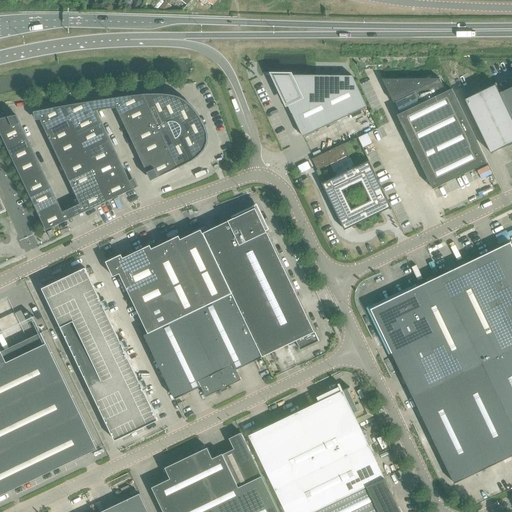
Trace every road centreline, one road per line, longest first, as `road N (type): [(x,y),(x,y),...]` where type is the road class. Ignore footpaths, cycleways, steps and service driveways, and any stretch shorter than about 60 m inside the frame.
road 1 (unclassified): [(17,511),(362,351)]
road 2 (primary): [(359,31),(180,20),(0,25)]
road 3 (unclassified): [(256,175),(132,218),(0,282)]
road 4 (primary): [(121,40),(359,31)]
road 5 (unclassified): [(121,40),(214,54),(256,139),(256,175)]
road 6 (unclassified): [(511,197),(331,282)]
road 7 (unknown): [(88,240),(172,409)]
road 8 (unclassified): [(362,351),(440,511)]
road 9 (primary): [(511,30),(359,31)]
road 10 (unclassified): [(256,175),(286,191),(331,282)]
road 11 (unclassified): [(385,0),(511,8)]
road 12 (primary): [(0,57),(121,40)]
